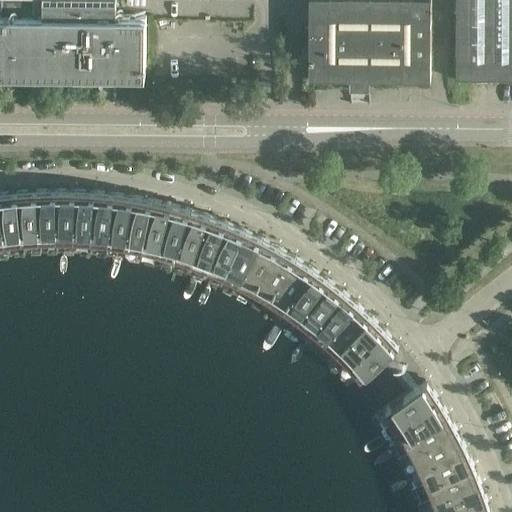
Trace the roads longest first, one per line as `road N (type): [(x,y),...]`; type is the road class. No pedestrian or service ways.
road 1 (unclassified): [(0,142),(511,132)]
road 2 (unclassified): [(511,126),(0,119)]
road 3 (residential): [(424,350),(362,290),(215,205),(59,175),(0,184)]
road 4 (residential): [(503,511),(496,477),(424,350)]
